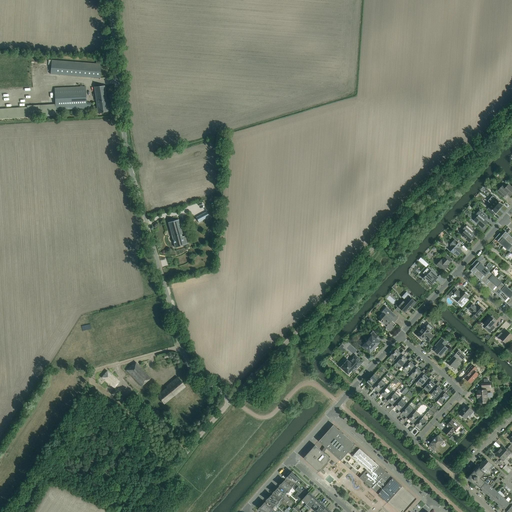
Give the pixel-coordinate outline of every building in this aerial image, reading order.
[(101,64),(96,64),(65,61),(51,60),(50,74),(99,78),(101,64)] [(108,111),(104,85),(94,87),(98,113),(108,111)] [(85,86),(54,88),(55,104),(27,105),(27,107),(28,118),(56,116),(55,110),(91,108),(90,103),(86,103),(85,86)] [(0,119),(28,118),(27,107),(0,108),(0,119)] [(499,190),(497,192),(500,195),(502,193),(504,194),(505,195),(505,196),(505,195),(507,193),(510,196),(511,194),(511,187),(509,184),(506,187),(503,185),(499,190)] [(492,204),(489,207),(496,213),(503,205),(493,195),(488,201),(492,204)] [(477,216),(474,220),(482,228),(488,222),(485,219),(487,216),(480,210),(476,215),(477,216)] [(210,217),(207,211),(196,217),(199,223),(210,217)] [(178,219),(168,222),(175,247),(187,244),(185,236),(182,237),(181,234),(182,233),(178,219)] [(464,231),(461,235),(469,242),(475,236),(472,234),(474,231),(467,225),(463,230),(464,231)] [(504,246),(511,237),(506,231),(502,235),(500,233),(495,238),(504,246)] [(451,247),(449,249),(453,253),(454,252),(458,255),(462,251),(458,248),(461,245),(455,240),(451,244),(451,247)] [(447,265),(450,262),(447,259),(449,257),(447,255),(442,260),(441,260),(437,265),(444,271),(448,266),(447,265)] [(477,276),(485,267),(476,260),(472,265),(474,267),(470,271),(477,276)] [(483,282),(491,273),(485,267),(477,276),(483,282)] [(427,268),(423,273),(426,275),(423,278),(431,285),(434,282),(434,281),(438,277),(427,268)] [(489,287),(497,278),(491,273),(483,282),(489,287)] [(495,293),(503,284),(497,278),(489,287),(495,293)] [(502,298),(510,289),(503,284),(495,293),(502,298)] [(455,288),(449,295),(451,297),(453,295),(456,298),(455,299),(461,304),(462,303),(464,305),(468,300),(466,298),(468,295),(467,295),(467,294),(466,293),(465,293),(463,290),(461,293),(457,290),(455,288)] [(508,304),(511,299),(511,291),(510,289),(502,298),(508,304)] [(405,299),(398,306),(405,312),(412,305),(413,306),(413,305),(414,305),(416,303),(416,302),(409,296),(410,295),(407,292),(403,297),(405,299)] [(473,304),(468,309),(472,312),(472,313),(477,318),(484,310),(479,305),(477,307),(473,304)] [(394,322),(399,317),(387,307),(382,312),(386,315),(380,321),(387,327),(385,329),(387,330),(387,331),(388,331),(389,331),(389,330),(390,330),(391,330),(396,324),(394,322)] [(496,321),(494,318),(494,317),(492,316),(491,316),(491,315),(489,317),(488,317),(487,318),(487,319),(484,323),(487,326),(485,328),(490,332),(495,327),(493,325),(496,321)] [(425,325),(417,335),(423,340),(425,338),(429,341),(433,336),(429,333),(431,330),(425,325)] [(501,333),(497,337),(499,339),(500,338),(506,343),(511,336),(511,334),(507,330),(503,335),(501,333)] [(376,346),(379,342),(376,339),(378,336),(373,331),(370,334),(372,336),(366,342),(364,341),(360,345),(365,350),(366,349),(370,353),(374,349),(376,346)] [(448,348),(444,345),(447,343),(442,338),(436,345),(438,348),(435,351),(441,356),(448,348)] [(398,362),(404,355),(403,355),(406,352),(403,350),(401,353),(397,349),(389,357),(394,361),(395,360),(397,362),(398,362)] [(465,356),(461,353),(462,353),(458,350),(459,350),(449,361),(451,364),(450,366),(451,365),(456,370),(461,364),(459,362),(461,361),(465,356)] [(354,372),(356,369),(363,362),(356,355),(350,362),(348,360),(347,360),(346,360),(345,360),(344,361),(344,362),(345,363),(341,367),(348,374),(352,370),(354,372)] [(404,368),(411,361),(410,361),(413,359),(410,357),(408,359),(404,355),(398,362),(397,362),(396,363),(401,367),(402,366),(404,368)] [(411,374),(417,367),(419,365),(417,363),(415,365),(411,361),(404,368),(403,369),(408,373),(409,372),(411,374)] [(141,386),(150,378),(136,362),(133,365),(133,364),(126,370),(141,386)] [(468,375),(465,378),(471,383),(479,374),(475,371),(477,369),(472,364),(465,372),(468,375)] [(418,380),(424,373),(426,371),(424,369),(422,371),(417,367),(411,374),(410,375),(415,380),(416,378),(418,380)] [(120,381),(107,371),(101,378),(114,388),(120,381)] [(378,379),(379,378),(374,373),(367,382),(372,386),(370,388),(372,390),(374,388),(380,381),(378,379)] [(425,386),(431,380),(433,377),(431,375),(429,378),(424,373),(418,380),(417,382),(422,386),(423,384),(425,386)] [(157,395),(164,403),(185,386),(177,377),(166,386),(167,387),(157,395)] [(385,385),(386,384),(381,380),(380,381),(374,388),(379,392),(377,394),(379,396),(381,394),(387,387),(385,385)] [(432,393),(438,386),(440,383),(438,381),(436,384),(431,380),(425,386),(424,388),(428,392),(430,390),(432,392),(432,393)] [(478,391),(477,391),(478,398),(479,398),(479,403),(487,402),(487,397),(488,397),(488,393),(487,393),(487,390),(486,390),(486,387),(491,387),(490,382),(482,383),(482,388),(483,388),(483,390),(478,390),(478,391)] [(392,391),(393,390),(388,386),(387,387),(381,394),(386,398),(383,401),(386,403),(388,400),(394,394),(394,393),(392,391)] [(439,399),(445,392),(447,390),(445,388),(443,390),(438,386),(432,393),(432,392),(431,394),(435,398),(437,397),(439,399)] [(401,400),(399,398),(400,396),(395,392),(394,393),(394,394),(388,400),(393,404),(390,407),(393,409),(395,406),(401,400)] [(450,396),(445,392),(439,399),(438,400),(442,404),(450,396)] [(405,404),(407,402),(402,398),(401,400),(395,406),(399,411),(397,413),(400,415),(402,413),(408,406),(405,404)] [(412,410),(414,408),(409,404),(408,406),(402,413),(406,417),(404,419),(407,421),(409,419),(415,412),(412,410)] [(464,408),(459,413),(465,418),(470,413),(471,414),(473,411),(466,404),(463,407),(464,408)] [(419,416),(421,415),(416,410),(415,412),(409,419),(413,423),(411,425),(413,427),(416,425),(422,418),(419,416)] [(428,421),(423,417),(422,418),(416,425),(420,429),(428,421)] [(447,429),(444,432),(449,436),(452,434),(454,431),(455,431),(459,426),(452,419),(447,425),(449,426),(447,429)] [(319,441),(325,446),(341,460),(348,452),(352,456),(367,469),(360,477),(388,502),(402,486),(360,448),(355,444),(333,424),(319,441)] [(431,443),(429,446),(434,450),(437,447),(437,448),(440,444),(441,444),(443,443),(443,442),(443,441),(443,440),(438,436),(435,438),(433,440),(431,443)] [(331,459),(324,453),(315,445),(304,458),(319,472),(331,459)] [(503,446),(499,450),(505,455),(509,451),(503,446)] [(505,455),(499,450),(495,454),(501,459),(505,455)] [(511,460),(505,455),(501,459),(507,464),(511,460)] [(494,466),(492,465),(486,459),(484,462),(483,461),(482,462),(489,469),(489,468),(491,469),(494,466)] [(489,469),(482,462),(480,464),(481,465),(479,467),(485,473),(489,469)] [(474,471),(469,476),(469,480),(475,484),(479,489),(480,488),(480,487),(486,481),(481,477),(485,473),(479,467),(478,466),(474,471)] [(291,473),(285,480),(293,487),(299,480),(291,473)] [(286,494),(293,487),(285,480),(278,487),(286,494)] [(483,492),(490,485),(486,481),(480,487),(480,488),(482,489),(481,491),(483,492)] [(488,495),(494,489),(490,485),(483,492),(485,494),(486,492),(488,495)] [(286,494),(278,487),(272,494),(279,501),(286,494)] [(491,499),(498,492),(494,489),(488,495),(491,497),(490,498),(491,499)] [(307,503),(313,496),(309,492),(307,494),(302,500),(307,503)] [(496,502),(502,496),(498,492),(491,499),(493,501),(494,500),(496,502)] [(273,509),(279,501),(272,494),(265,502),(273,509)] [(311,507),(317,500),(313,496),(307,503),(311,507)] [(499,506),(506,499),(502,496),(496,502),(499,504),(498,505),(499,506)] [(504,509),(510,503),(506,499),(499,506),(501,508),(502,507),(504,509)] [(315,511),(322,504),(317,500),(311,507),(315,511)] [(270,511),(273,509),(265,502),(258,510),(259,509),(263,511),(270,511)]
